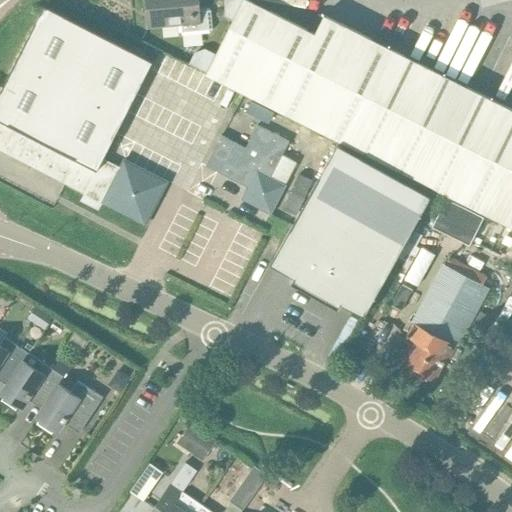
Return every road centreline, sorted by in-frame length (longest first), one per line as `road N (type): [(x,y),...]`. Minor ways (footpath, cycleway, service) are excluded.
road 1 (residential): [(210,328),(91,511)]
road 2 (tertiary): [(370,409),(210,328)]
road 3 (tertiary): [(210,328),(50,254)]
road 4 (tertiary): [(511,501),(370,409)]
